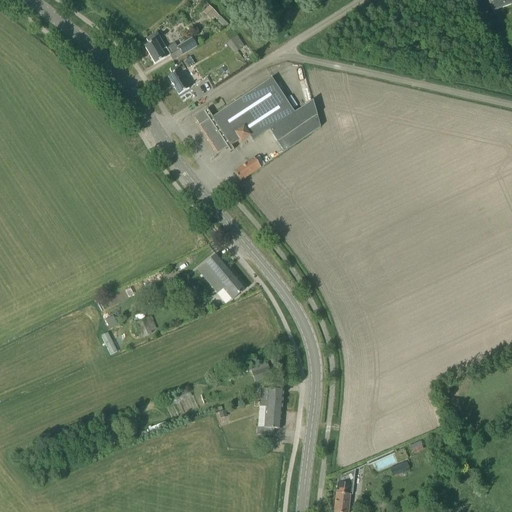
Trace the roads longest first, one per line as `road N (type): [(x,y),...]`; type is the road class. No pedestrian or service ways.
road 1 (tertiary): [(301,511),(317,372),(305,323),(157,130)]
road 2 (unclassified): [(511,104),(278,54)]
road 3 (tertiary): [(157,130),(92,46),(32,0)]
road 4 (unclassified): [(157,130),(278,54)]
